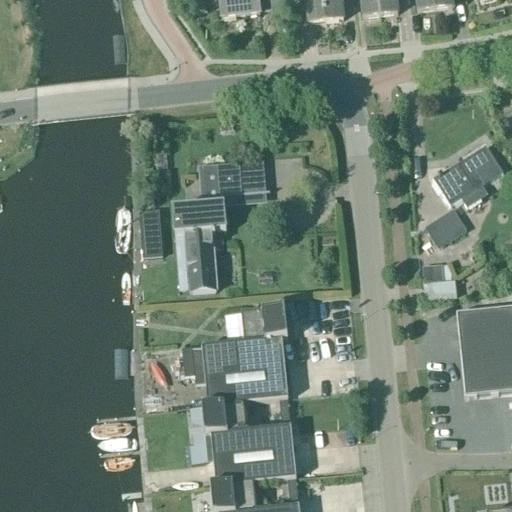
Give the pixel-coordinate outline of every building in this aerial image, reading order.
[(218,0),(221,24),(260,20),(259,16),(281,14),(278,0),(218,0)] [(304,0),(308,28),(325,26),(322,0),(304,0)] [(322,0),(325,26),(342,25),(339,0),(322,0)] [(360,0),(363,22),(380,20),(377,0),(360,0)] [(377,0),(380,20),(397,19),(395,0),(377,0)] [(415,0),(418,16),(435,14),(433,0),(415,0)] [(433,0),(435,14),(452,13),(450,0),(433,0)] [(478,0),(480,8),(509,1),(508,0),(478,0)] [(467,213),(488,200),(482,190),(502,178),(485,151),(432,185),(449,211),(461,204),(467,213)] [(267,208),(266,198),(264,168),(199,173),(201,203),(204,203),(205,213),(173,215),(175,241),(185,240),(189,298),(215,296),(212,255),(221,254),(220,238),(226,238),(223,212),(267,208)] [(167,175),(157,176),(158,196),(169,195),(167,175)] [(438,253),(450,245),(465,235),(452,215),(425,232),(438,253)] [(142,218),(139,218),(140,233),(159,232),(158,216),(142,218)] [(421,272),(423,289),(444,287),(442,269),(421,272)] [(511,314),(457,320),(457,319),(456,319),(464,403),(511,398),(511,314)] [(288,405),(282,345),(287,345),(284,315),(241,320),(244,348),(181,355),(184,382),(195,381),(196,390),(205,389),(207,412),(245,409),(288,405)] [(216,492),(254,489),(296,484),(291,433),(248,437),(245,409),(207,412),(202,413),(205,442),(211,442),(216,492)] [(205,449),(189,451),(191,470),(207,468),(205,449)] [(255,511),(254,489),(216,492),(210,492),(211,511),(255,511)]
